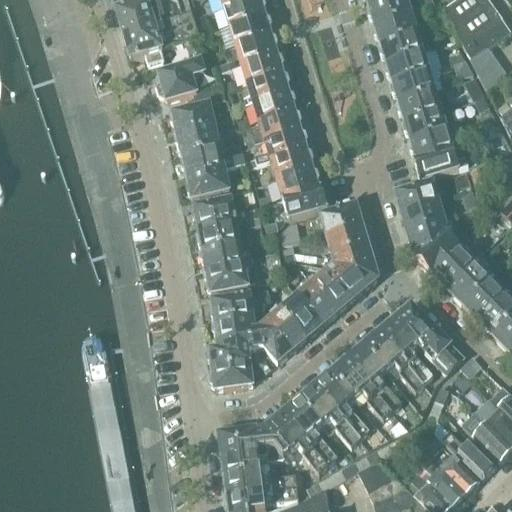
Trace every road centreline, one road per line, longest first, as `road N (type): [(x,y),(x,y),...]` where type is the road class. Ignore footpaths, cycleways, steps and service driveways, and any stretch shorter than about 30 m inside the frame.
road 1 (residential): [(97,0),(146,151),(194,423)]
road 2 (residential): [(194,423),(244,416),(277,397),(390,287)]
road 3 (residential): [(288,0),(334,151),(348,173),(365,178)]
road 4 (residential): [(365,178),(383,133),(340,0)]
road 5 (residential): [(390,287),(416,298),(484,363)]
